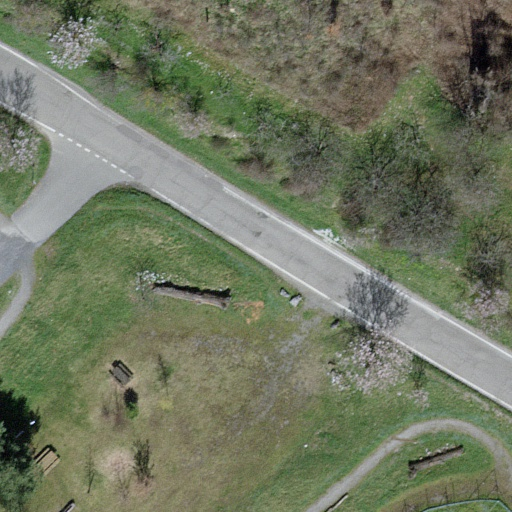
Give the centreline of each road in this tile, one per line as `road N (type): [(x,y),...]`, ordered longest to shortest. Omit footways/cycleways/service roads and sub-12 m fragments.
road 1 (unclassified): [(511,383),(114,142)]
road 2 (unclassified): [(114,142),(18,252)]
road 3 (unclassified): [(114,142),(0,76)]
